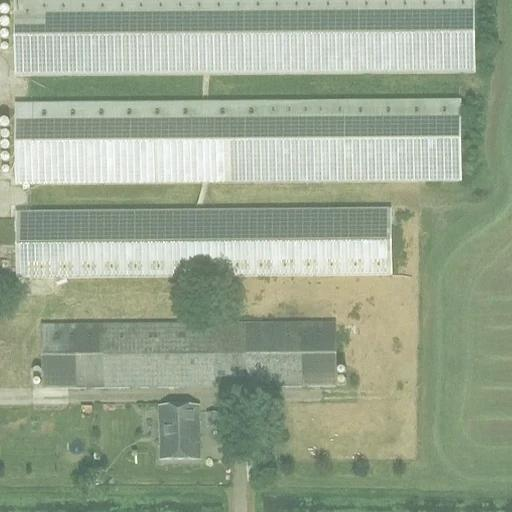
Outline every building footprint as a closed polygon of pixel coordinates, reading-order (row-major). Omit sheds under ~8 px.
[(15,78),(475,74),(474,0),(268,0),(15,2),(15,78)] [(16,186),(461,184),(461,103),(16,106),(16,186)] [(17,280),(391,277),(390,212),(16,214),(17,280)] [(337,327),(74,329),(42,329),(42,390),(75,390),(214,390),(214,381),(246,381),(246,389),(337,388),(337,327)] [(159,408),(160,463),(201,462),(200,407),(159,408)] [(220,429),(220,416),(205,415),(205,430),(220,429)] [(256,447),(257,461),(273,461),(272,446),(256,447)] [(277,465),(258,468),(261,487),(279,485),(277,465)]
